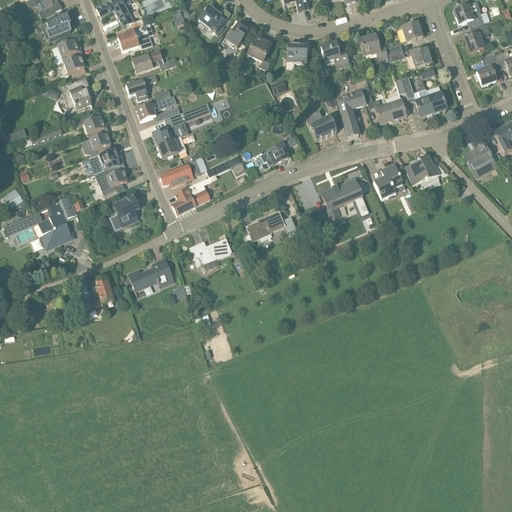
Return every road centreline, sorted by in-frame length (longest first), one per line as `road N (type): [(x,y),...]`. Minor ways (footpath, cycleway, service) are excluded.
road 1 (residential): [(173,231),(321,165),(434,139)]
road 2 (residential): [(85,0),(173,231)]
road 3 (residential): [(429,1),(307,31),(269,20),(244,0)]
road 4 (residential): [(25,292),(173,231)]
road 5 (residential): [(474,123),(429,1)]
road 6 (unclassified): [(511,236),(443,163),(434,139)]
